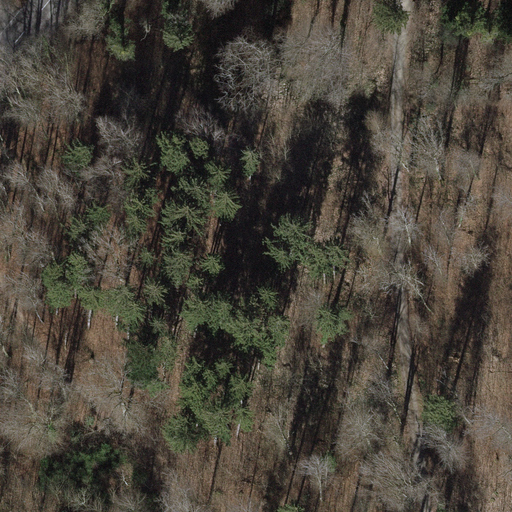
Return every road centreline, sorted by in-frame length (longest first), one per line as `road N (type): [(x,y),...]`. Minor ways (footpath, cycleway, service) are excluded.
road 1 (track): [(393,0),(396,240),(426,511)]
road 2 (track): [(185,511),(178,485),(33,334),(0,262)]
